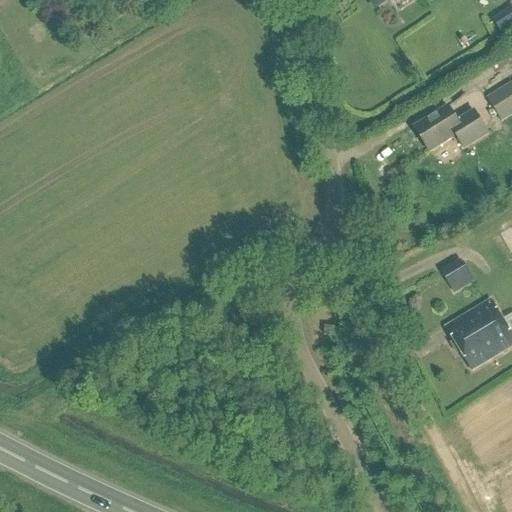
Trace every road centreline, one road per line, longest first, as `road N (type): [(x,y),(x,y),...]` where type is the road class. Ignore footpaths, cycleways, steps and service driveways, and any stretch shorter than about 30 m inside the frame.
road 1 (unclassified): [(384,511),(295,351),(298,276),(341,218),(292,0)]
road 2 (track): [(473,511),(412,391),(341,218)]
road 3 (trunk): [(130,511),(0,448)]
